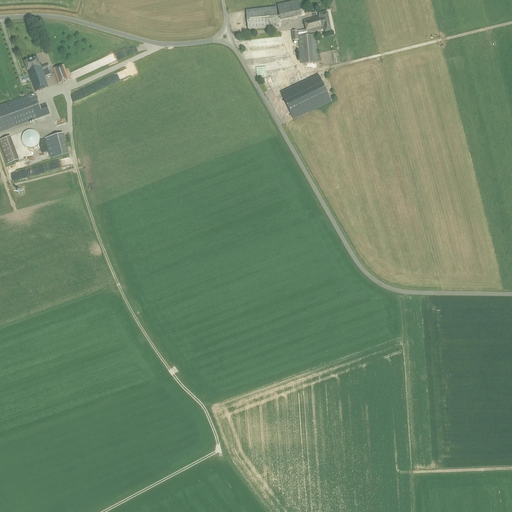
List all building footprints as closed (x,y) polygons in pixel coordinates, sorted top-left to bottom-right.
[(246,18),(273,17),(273,7),(245,8),(246,18)] [(319,14),(319,15),(322,29),(324,29),(325,32),(331,31),(327,12),(319,14)] [(319,15),(304,20),(307,34),(322,30),(322,29),(319,15)] [(277,17),(246,19),(247,29),(266,27),(266,25),(277,24),(277,17)] [(41,63),(40,64),(37,57),(24,62),(28,70),(27,71),(35,92),(49,87),(42,70),(49,67),(48,64),(42,66),(41,63)] [(64,65),(53,69),(59,84),(70,80),(64,65)] [(127,68),(105,78),(107,83),(130,73),(127,68)] [(292,117),(331,101),(326,89),(287,105),(292,117)] [(37,95),(35,95),(34,93),(0,105),(0,132),(43,117),(50,114),(46,104),(39,106),(38,103),(40,102),(37,95)] [(54,120),(63,117),(61,111),(53,114),(54,120)] [(22,139),(22,140),(22,141),(22,142),(23,143),(23,144),(24,144),(24,145),(25,145),(25,146),(26,146),(26,147),(27,147),(28,147),(29,147),(30,148),(31,148),(32,147),(33,147),(34,147),(35,147),(35,146),(36,146),(37,145),(37,144),(38,144),(38,143),(39,143),(39,142),(39,141),(39,140),(40,140),(40,139),(40,138),(40,137),(39,137),(39,136),(39,135),(38,134),(38,133),(37,133),(37,132),(36,132),(36,131),(35,131),(34,130),(33,130),(32,130),(31,130),(30,130),(29,130),(28,130),(27,130),(26,131),(25,131),(25,132),(24,132),(24,133),(23,133),(23,134),(22,135),(22,136),(22,137),(22,138),(22,139)] [(45,138),(50,158),(69,153),(63,133),(45,138)] [(0,140),(0,142),(8,164),(19,160),(10,136),(0,140)]
